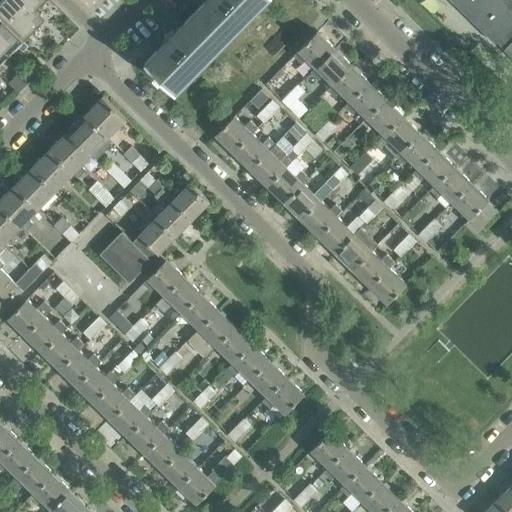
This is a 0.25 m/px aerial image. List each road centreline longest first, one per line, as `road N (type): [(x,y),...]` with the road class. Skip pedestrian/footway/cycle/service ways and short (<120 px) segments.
road 1 (residential): [(90,56),(310,276),(306,348),(439,501),(470,492),(511,448)]
road 2 (residential): [(511,167),(344,0)]
road 3 (residential): [(147,511),(0,361)]
road 4 (residential): [(0,147),(90,56)]
